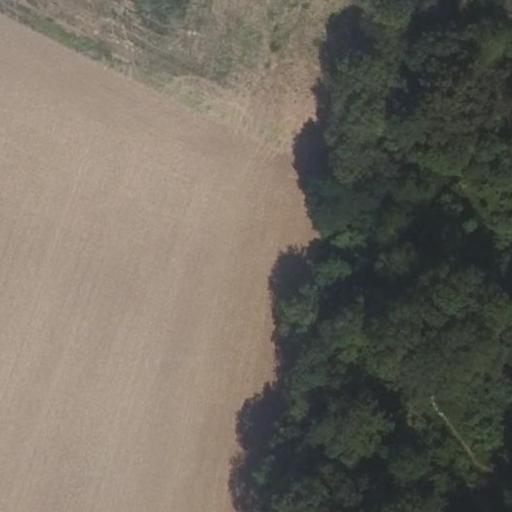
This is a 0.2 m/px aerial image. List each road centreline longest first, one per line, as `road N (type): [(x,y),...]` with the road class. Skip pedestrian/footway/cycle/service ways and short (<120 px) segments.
road 1 (track): [(511,505),(437,417),(409,309),(482,99)]
road 2 (track): [(511,177),(448,22),(448,0)]
